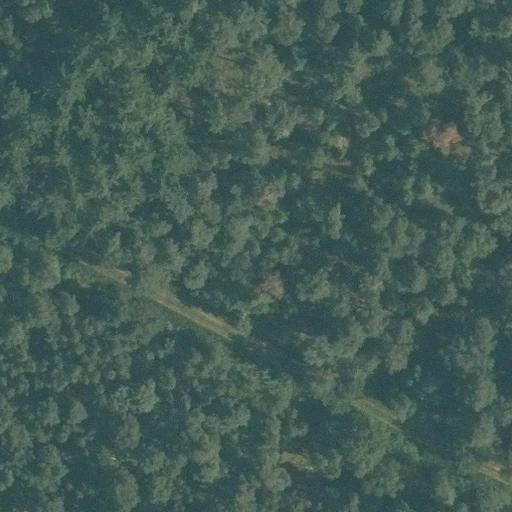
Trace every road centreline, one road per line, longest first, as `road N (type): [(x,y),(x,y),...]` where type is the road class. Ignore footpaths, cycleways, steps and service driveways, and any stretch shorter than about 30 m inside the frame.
road 1 (track): [(0,202),(364,391)]
road 2 (track): [(511,211),(364,391)]
road 3 (track): [(364,391),(511,468)]
